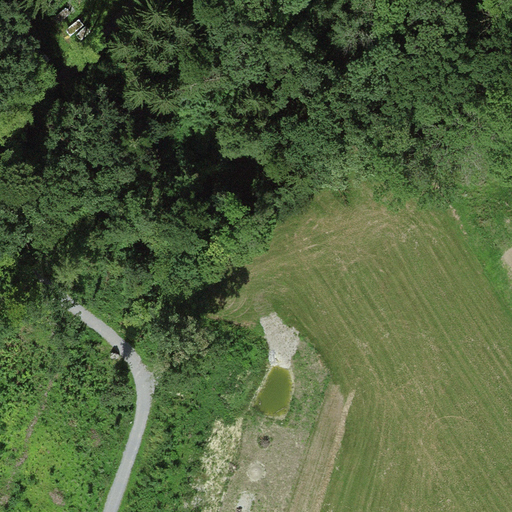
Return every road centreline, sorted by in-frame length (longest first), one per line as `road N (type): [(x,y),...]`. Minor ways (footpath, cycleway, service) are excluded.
road 1 (track): [(0,194),(68,305),(130,351),(147,394),(108,511)]
road 2 (track): [(135,0),(47,92),(0,122)]
